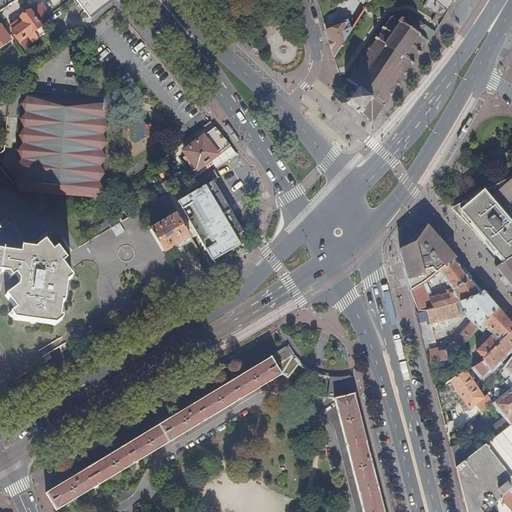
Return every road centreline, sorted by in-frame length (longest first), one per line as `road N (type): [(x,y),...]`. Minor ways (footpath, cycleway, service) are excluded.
road 1 (primary): [(0,460),(325,265)]
road 2 (primary): [(303,228),(209,314),(0,430)]
road 3 (primary): [(497,0),(439,90),(347,193)]
road 4 (primary): [(179,21),(264,150),(303,228)]
road 5 (primary): [(360,239),(425,159),(474,74)]
road 6 (primary): [(401,413),(401,378),(360,239)]
road 7 (primary): [(325,265),(401,413)]
road 8 (primary): [(284,109),(179,21)]
road 9 (residential): [(284,109),(316,65),(304,0)]
